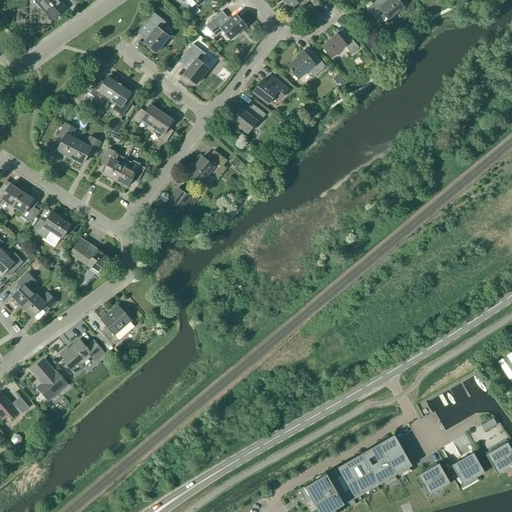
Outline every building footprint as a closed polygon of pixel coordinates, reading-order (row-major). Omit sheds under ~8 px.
[(32,0),(50,20),(66,7),(60,0),(32,0)] [(282,0),(291,10),(299,3),(303,8),(312,0),(282,0)] [(404,7),(397,0),(388,0),(385,3),(382,0),(377,0),(367,9),(375,19),(382,13),(388,20),(404,7)] [(229,20),(222,11),(205,25),(215,38),(223,31),(229,39),(234,35),(235,36),(246,27),(235,15),(229,20)] [(156,53),(164,42),(163,42),(167,37),(159,30),(166,23),(153,13),(139,30),(148,37),(143,43),(156,53)] [(198,25),(194,29),(202,36),(205,32),(198,25)] [(342,41),(337,34),(321,47),(331,58),(344,47),(350,55),(359,48),(349,36),(342,41)] [(196,85),(204,74),(203,73),(207,68),(199,62),(205,54),(193,44),(179,62),(188,69),(183,75),(196,85)] [(311,61),(303,51),(297,57),(298,58),(287,67),(297,79),(308,71),(313,77),(325,67),(316,57),(311,61)] [(109,100),(120,85),(108,77),(104,83),(99,79),(89,94),(99,101),(103,96),(109,100)] [(288,90),(273,78),(268,86),(262,81),(253,93),(268,104),(276,94),(281,98),(288,90)] [(120,85),(109,100),(116,104),(112,110),(122,117),(133,102),(127,98),(131,93),(120,85)] [(7,101),(11,96),(7,93),(3,98),(7,101)] [(265,115),(251,104),(245,112),(240,109),(231,121),(247,134),(259,118),(261,120),(265,115)] [(149,131),(161,113),(150,105),(145,112),(140,109),(132,120),(139,124),(141,120),(148,125),(146,129),(149,131)] [(161,113),(149,131),(152,133),(155,129),(162,134),(160,138),(166,142),(173,131),(168,128),(173,121),(161,113)] [(119,119),(111,131),(116,134),(124,123),(119,119)] [(70,158),(78,142),(71,138),(75,129),(65,124),(58,137),(63,140),(57,151),(70,158)] [(120,138),(112,133),(107,142),(111,145),(114,140),(118,142),(120,138)] [(78,142),(70,158),(82,164),(88,153),(94,156),(101,143),(90,137),(85,145),(78,142)] [(103,174),(115,181),(126,160),(121,157),(121,156),(108,149),(103,161),(108,164),(103,174)] [(227,161),(213,151),(206,160),(202,157),(190,173),(191,174),(189,176),(195,181),(197,179),(202,183),(210,172),(219,179),(226,169),(223,166),(227,161)] [(238,163),(233,159),(229,164),(234,168),(238,163)] [(126,160),(115,181),(128,187),(131,180),(137,183),(145,169),(139,166),(140,164),(133,161),(132,163),(126,160)] [(230,188),(236,180),(231,176),(225,184),(230,188)] [(10,210),(21,192),(10,185),(5,192),(0,189),(0,188),(0,201),(1,200),(9,205),(6,208),(9,210),(10,210)] [(186,194),(178,188),(170,198),(172,213),(183,212),(183,208),(186,203),(191,207),(199,197),(190,189),(186,194)] [(10,210),(9,210),(7,214),(12,217),(14,213),(13,212),(15,209),(23,214),(20,217),(26,221),(28,219),(32,222),(39,211),(34,208),(37,204),(32,201),(33,200),(21,192),(10,210)] [(62,222),(58,219),(59,217),(52,212),(45,223),(40,220),(32,231),(55,246),(60,238),(62,239),(70,225),(63,221),(62,222)] [(99,273),(109,258),(79,239),(69,254),(99,273)] [(31,253),(26,258),(31,262),(36,257),(31,253)] [(4,254),(0,257),(0,274),(2,276),(6,272),(11,276),(23,263),(14,254),(10,259),(4,254)] [(22,307),(35,294),(29,289),(36,282),(27,273),(17,284),(21,288),(12,297),(22,307)] [(35,294),(22,307),(32,317),(41,308),(46,312),(56,302),(47,293),(41,300),(35,294)] [(112,346),(119,340),(115,335),(131,322),(118,306),(101,321),(106,327),(101,332),(112,346)] [(85,347),(79,341),(68,351),(67,349),(60,355),(68,364),(66,365),(74,374),(82,367),(80,365),(91,356),(95,360),(103,353),(93,341),(85,347)] [(55,372),(44,360),(30,371),(41,384),(37,388),(48,401),(67,385),(56,372),(55,372)] [(11,405),(2,393),(0,394),(0,417),(3,420),(7,417),(10,420),(19,413),(16,409),(19,407),(23,412),(29,408),(20,397),(11,405)] [(497,425),(493,418),(481,425),(485,432),(497,425)] [(12,437),(11,441),(14,444),(18,444),(21,442),(21,438),(18,435),(15,435),(12,437)] [(394,435),(378,445),(396,475),(411,466),(394,435)] [(511,451),(507,443),(485,455),(496,473),(511,463),(511,451)] [(378,445),(361,455),(378,485),(396,475),(378,445)] [(472,454),(450,466),(460,484),(474,476),(476,478),(483,474),(472,454)] [(361,455),(343,464),(361,495),(378,485),(361,455)] [(343,464),(326,475),(343,505),(361,495),(343,464)] [(438,464),(416,477),(427,494),(441,486),(442,488),(449,484),(438,464)] [(326,475),(298,491),(306,504),(311,501),(317,511),(330,511),(343,505),(326,475)]
